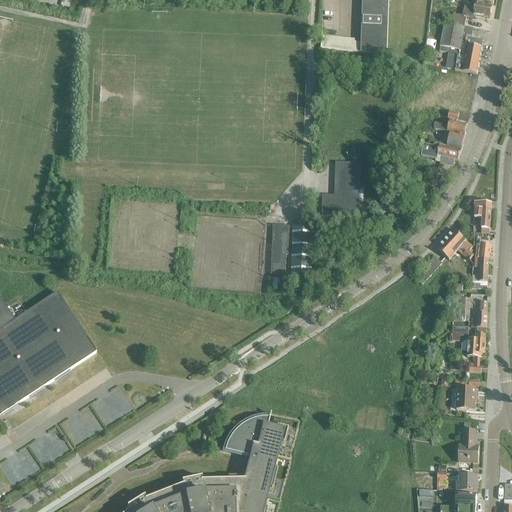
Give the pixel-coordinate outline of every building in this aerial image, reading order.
[(361,0),(360,42),(354,41),(354,39),(322,36),(320,49),(360,53),(386,56),(388,0),(361,0)] [(451,25),(464,28),(466,18),(473,19),(474,15),(490,19),(492,7),(476,4),(475,10),(465,8),(463,16),(453,14),(451,25)] [(444,24),(439,52),(446,53),(450,52),(447,69),(455,71),(477,75),(483,42),(470,39),(472,30),(473,30),(473,29),(464,28),(451,25),(444,24)] [(427,41),(426,48),(435,50),(436,42),(427,41)] [(469,117),(449,113),(448,119),(468,124),(469,117)] [(443,132),(465,137),(467,126),(450,122),(448,129),(447,128),(447,127),(435,124),(434,130),(443,132)] [(425,123),(424,129),(432,131),(433,125),(425,123)] [(465,137),(443,132),(440,144),(436,143),(435,148),(423,145),(421,157),(436,160),(437,157),(441,158),(440,164),(452,167),(454,161),(457,161),(461,151),(461,152),(465,137)] [(359,190),(360,164),(335,163),(334,196),(323,196),(322,217),(358,218),(358,203),(363,203),(363,190),(359,190)] [(475,208),(491,210),(491,203),(475,201),(475,208)] [(482,219),(481,234),(489,235),(491,211),(475,210),(474,218),(482,219)] [(289,227),(273,226),(271,275),(285,276),(286,256),(288,256),(289,227)] [(293,227),(291,275),(311,276),(313,235),(313,228),(293,227)] [(468,261),(473,256),(471,253),(472,252),(471,250),(473,248),(454,230),(437,249),(448,260),(457,251),(468,261)] [(490,245),(477,245),(475,269),(480,269),(479,282),(471,282),(470,290),(487,291),(487,283),(490,245)] [(434,257),(416,277),(421,286),(441,264),(434,257)] [(0,416),(71,369),(96,353),(56,293),(14,321),(0,299),(0,416)] [(460,323),(459,325),(464,325),(465,323),(469,323),(470,300),(462,300),(461,300),(461,305),(460,323)] [(471,320),(471,328),(476,329),(486,329),(487,314),(477,314),(477,320),(471,320)] [(462,345),(462,352),(467,353),(467,358),(474,358),(473,367),(470,367),(469,373),(481,374),(481,367),(480,367),(480,358),(480,355),(485,355),(486,335),(476,335),(476,341),(468,340),(468,341),(462,345)] [(477,397),(477,390),(457,389),(456,411),(474,411),(475,397),(477,397)] [(266,511),(267,509),(263,508),(269,488),(272,489),(277,469),(273,468),(276,458),(274,457),(275,452),(277,453),(280,442),(284,443),(288,428),(279,426),(278,430),(267,427),(270,415),(269,415),(269,418),(261,418),(254,420),(247,422),(244,425),(241,426),(235,431),(231,437),(227,443),(224,451),(250,457),(244,481),(202,482),(201,478),(181,482),(182,486),(146,500),(144,497),(126,507),(128,511),(126,511),(266,511)] [(458,463),(478,464),(479,447),(475,447),(475,431),(463,431),(463,446),(459,446),(458,463)] [(457,485),(457,493),(476,493),(477,477),(462,477),(461,485),(457,485)] [(440,507),(439,511),(475,511),(476,510),(476,497),(456,496),(456,508),(440,507)]
